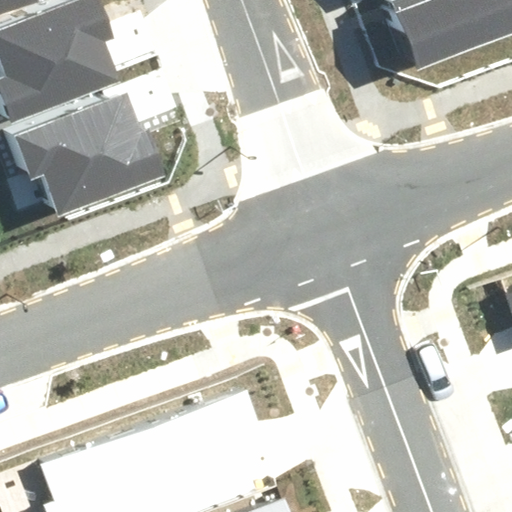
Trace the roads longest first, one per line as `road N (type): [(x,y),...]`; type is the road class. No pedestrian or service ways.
road 1 (residential): [(0,359),(330,238)]
road 2 (residential): [(330,238),(434,511)]
road 3 (residential): [(240,0),(330,238)]
road 4 (residential): [(330,238),(511,172)]
